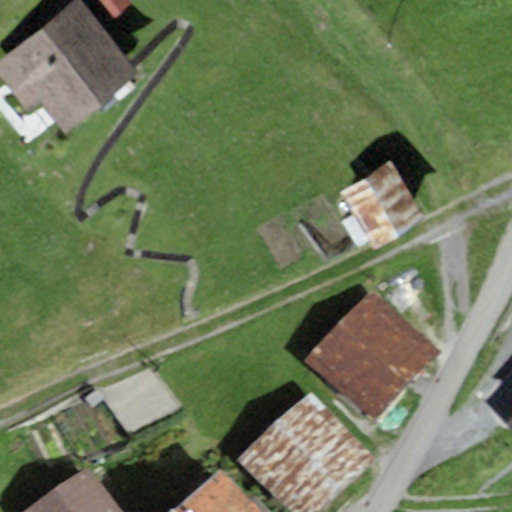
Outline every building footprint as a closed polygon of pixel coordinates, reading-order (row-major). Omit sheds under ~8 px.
[(40,105),(65,135),(140,74),(78,0),(72,0),(0,60),(0,82),(28,116),(40,105)] [(97,0),(95,2),(112,23),(133,6),(127,0),(97,0)] [(423,223),(391,165),(342,192),(374,250),(423,223)] [(375,422),(440,351),(372,288),(307,359),(375,422)] [(511,428),(511,376),(486,407),(511,428)] [(326,511),(378,460),(306,391),(237,462),(289,511),(326,511)] [(30,511),(123,511),(90,467),(30,511)] [(175,511),(259,511),(218,470),(175,511)]
